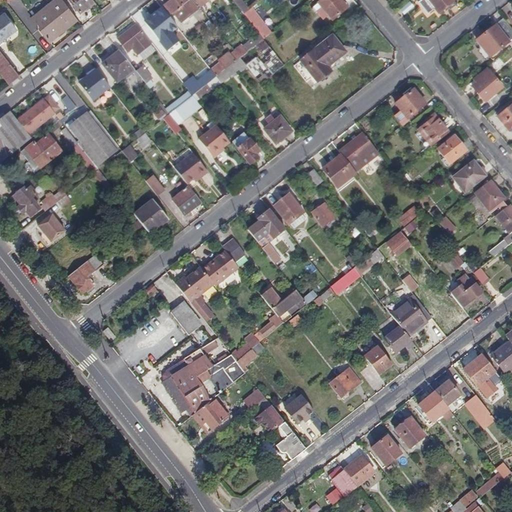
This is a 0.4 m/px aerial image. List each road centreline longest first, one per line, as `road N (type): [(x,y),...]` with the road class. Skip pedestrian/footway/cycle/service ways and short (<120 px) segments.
road 1 (residential): [(66,335),(416,58)]
road 2 (residential): [(511,302),(245,511)]
road 3 (secondary): [(207,511),(66,335)]
road 4 (residential): [(0,105),(133,0)]
road 5 (residential): [(511,169),(416,58)]
